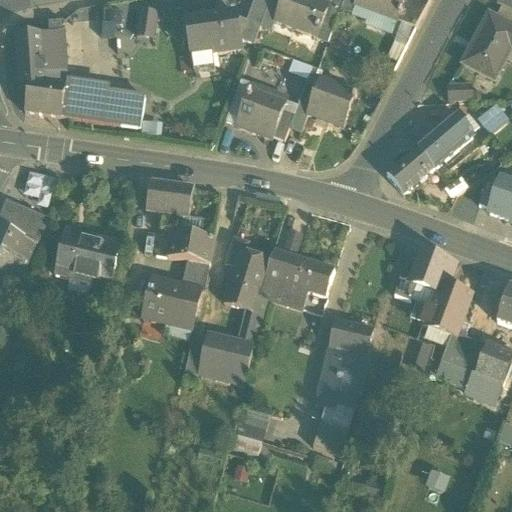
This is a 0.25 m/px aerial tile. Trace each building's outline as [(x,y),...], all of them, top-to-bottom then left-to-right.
[(275,28),(317,44),(320,36),(330,11),(330,10),(303,0),(285,0),(282,9),(275,28)] [(330,10),(330,11),(320,36),(331,40),(340,15),(352,19),(355,12),(354,12),(358,0),(333,0),(330,10)] [(370,17),(397,27),(397,26),(407,0),(358,0),(354,12),(355,12),(370,17)] [(413,32),(415,33),(431,4),(420,0),(407,0),(397,26),(401,28),(413,32)] [(511,0),(502,0),(498,9),(511,15),(511,0)] [(248,27),(261,31),(270,5),(257,1),(248,27)] [(282,9),(270,5),(261,31),(273,35),(275,28),(282,9)] [(367,25),(370,17),(355,12),(352,19),(367,25)] [(159,16),(140,13),(135,41),(154,44),(159,16)] [(370,17),(367,25),(365,30),(392,41),(397,27),(370,17)] [(187,25),(192,61),(193,61),(192,54),(211,51),(212,58),(241,54),(240,45),(237,23),(236,18),(187,25)] [(498,79),(511,52),(511,31),(490,20),(464,70),(479,78),(482,71),(498,79)] [(248,27),(237,23),(240,45),(254,49),(261,31),(248,27)] [(49,26),(49,37),(65,36),(64,25),(49,26)] [(116,28),(102,27),(101,42),(115,43),(116,28)] [(396,43),(407,47),(413,32),(401,28),(396,43)] [(352,42),(334,35),(329,51),(347,58),(352,42)] [(67,90),(69,91),(65,36),(49,37),(41,37),(45,87),(67,90)] [(320,36),(317,44),(328,48),(331,40),(320,36)] [(19,87),(30,86),(30,85),(45,87),(41,37),(16,39),(19,87)] [(407,47),(396,43),(388,63),(397,66),(405,51),(407,47)] [(192,54),(193,61),(212,58),(211,51),(192,54)] [(214,73),(212,58),(193,61),(192,61),(194,76),(214,73)] [(312,72),(294,65),(288,79),(307,86),(312,72)] [(495,86),(498,79),(482,71),(479,78),(495,86)] [(306,120),(342,134),(354,106),(356,107),(358,103),(355,102),(357,98),(335,89),(334,90),(322,86),(323,84),(321,83),(308,116),(306,120)] [(225,127),(237,131),(251,94),(253,88),(241,84),(225,127)] [(67,90),(45,87),(30,85),(30,86),(25,117),(62,122),(67,90)] [(253,88),(251,94),(273,102),(273,104),(285,109),(285,107),(287,107),(289,102),(253,88)] [(62,122),(81,125),(86,93),(69,91),(67,90),(62,122)] [(447,91),(448,106),(472,105),(471,90),(447,91)] [(145,102),(86,93),(81,125),(141,134),(142,125),(145,102)] [(237,131),(273,145),(274,143),(284,116),(287,107),(285,107),(285,109),(273,104),(273,102),(251,94),(237,131)] [(509,124),(496,109),(477,125),(490,140),(509,124)] [(297,112),(294,120),(287,140),(297,144),(306,120),(308,116),(297,112)] [(285,146),(287,140),(294,120),(284,116),(274,143),(284,147),(285,146)] [(457,119),(441,133),(458,152),(474,139),(473,138),(462,126),(457,119)] [(469,120),(462,126),(473,138),(480,133),(469,120)] [(163,128),(142,125),(141,134),(140,139),(161,142),(163,128)] [(441,133),(417,153),(435,172),(458,153),(458,152),(441,133)] [(404,199),(435,172),(417,153),(387,178),(404,199)] [(468,192),(462,180),(443,191),(450,203),(468,192)] [(511,224),(511,187),(500,183),(498,190),(490,212),(489,216),(511,224)] [(490,212),(498,190),(487,186),(479,209),(490,212)] [(184,222),(189,223),(193,193),(152,187),(147,216),(165,219),(184,222)] [(0,224),(0,324),(17,286),(20,287),(36,250),(37,251),(48,225),(8,207),(0,224)] [(174,236),(182,237),(184,222),(165,219),(162,234),(173,236),(174,236)] [(204,225),(189,223),(184,222),(182,237),(201,241),(204,225)] [(69,294),(86,298),(89,289),(110,294),(121,247),(67,234),(56,280),(71,284),(69,294)] [(188,266),(210,270),(214,243),(201,241),(182,237),(174,236),(173,236),(168,263),(188,266)] [(283,258),(296,263),(304,240),(290,236),(283,258)] [(235,274),(231,286),(260,296),(270,266),(246,258),(249,248),(235,243),(226,271),(235,274)] [(275,256),(266,283),(292,291),(306,295),(327,302),(335,274),(296,263),(283,258),(275,256)] [(411,286),(417,289),(439,297),(442,288),(448,291),(456,269),(422,256),(417,270),(411,286)] [(417,270),(405,265),(394,300),(411,305),(411,304),(417,289),(411,286),(417,270)] [(202,297),(205,298),(210,270),(188,266),(182,291),(202,296),(202,297)] [(303,305),(304,303),(289,298),(292,291),(266,283),(261,300),(303,314),(305,308),(303,305)] [(166,329),(193,335),(202,297),(202,296),(182,291),(152,284),(144,320),(167,325),(166,329)] [(258,301),(260,296),(231,286),(224,308),(246,315),(237,349),(209,342),(208,348),(202,373),(246,384),(254,353),(255,353),(268,305),(258,301)] [(421,329),(451,340),(456,342),(459,334),(462,326),(472,300),(448,291),(442,288),(439,297),(433,312),(428,310),(421,329)] [(411,304),(428,310),(433,312),(439,297),(417,289),(411,304)] [(497,326),(511,331),(511,291),(510,290),(497,326)] [(306,295),(292,291),(289,298),(304,303),(306,295)] [(469,330),(462,326),(459,334),(467,337),(469,330)] [(337,327),(331,353),(331,354),(349,358),(337,411),(339,411),(355,415),(368,362),(367,362),(373,335),(337,327)] [(190,347),(193,335),(166,329),(163,340),(190,347)] [(467,337),(459,334),(456,342),(451,340),(441,366),(442,366),(472,377),(474,378),(485,349),(466,341),(467,337)] [(245,392),(246,384),(202,373),(208,348),(193,345),(186,378),(245,392)] [(413,376),(424,380),(433,351),(422,347),(413,376)] [(474,378),(503,390),(511,366),(511,359),(485,349),(474,378)] [(337,417),(339,411),(337,411),(349,358),(331,354),(331,353),(329,352),(316,412),(326,414),(337,417)] [(436,381),(466,392),(472,377),(442,366),(436,381)] [(468,395),(497,406),(503,390),(474,378),(468,395)] [(349,434),(355,415),(339,411),(337,417),(326,414),(323,426),(349,434)] [(240,428),(266,435),(270,420),(244,413),(240,428)] [(315,453),(342,461),(350,434),(349,434),(323,426),(315,453)] [(239,443),(262,449),(266,435),(240,428),(236,442),(239,443)] [(498,447),(509,451),(511,444),(511,430),(505,428),(498,447)] [(235,455),(260,462),(263,449),(262,449),(239,443),(235,455)] [(224,458),(200,453),(197,466),(221,471),(224,458)] [(315,473),(326,476),(330,464),(319,461),(315,473)] [(251,473),(237,470),(233,485),(247,488),(251,473)] [(451,484),(432,477),(426,493),(445,500),(451,484)] [(386,490),(367,484),(363,498),(382,504),(386,490)]
